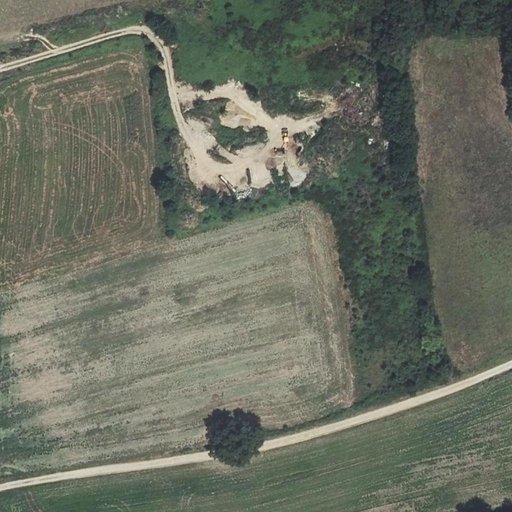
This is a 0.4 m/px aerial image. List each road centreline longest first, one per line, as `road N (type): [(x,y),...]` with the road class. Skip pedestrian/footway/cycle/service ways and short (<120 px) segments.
road 1 (track): [(511,363),(430,397),(265,445),(0,489)]
road 2 (track): [(197,153),(166,56),(151,34),(120,31),(0,68)]
